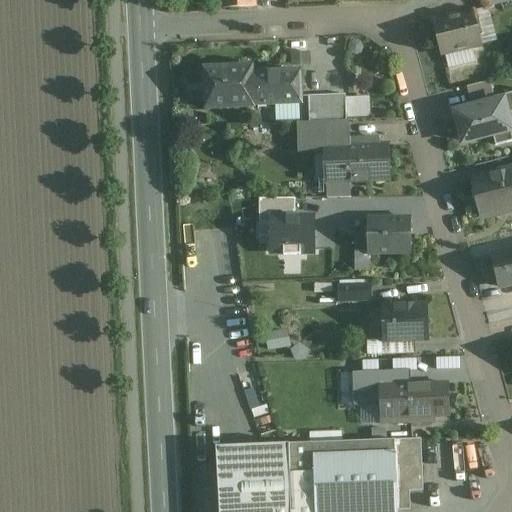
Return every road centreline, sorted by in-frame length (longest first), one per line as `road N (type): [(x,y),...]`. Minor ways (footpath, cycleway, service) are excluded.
road 1 (residential): [(511,453),(396,26),(369,19),(139,23)]
road 2 (secondary): [(139,23),(163,511)]
